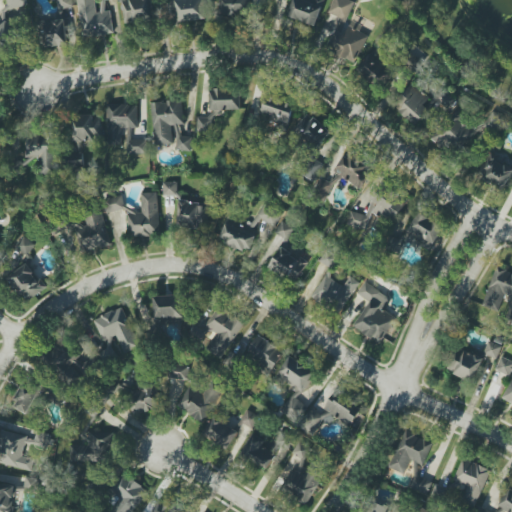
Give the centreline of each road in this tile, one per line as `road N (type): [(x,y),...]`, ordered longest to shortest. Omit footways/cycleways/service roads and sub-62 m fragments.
road 1 (residential): [(19,338),(120,276),(156,265),(195,267),(247,284),(399,391),(511,444)]
road 2 (residential): [(511,231),(486,220),(312,72),(266,57),(228,56),(36,88)]
road 3 (residential): [(330,511),(364,462),(486,220)]
